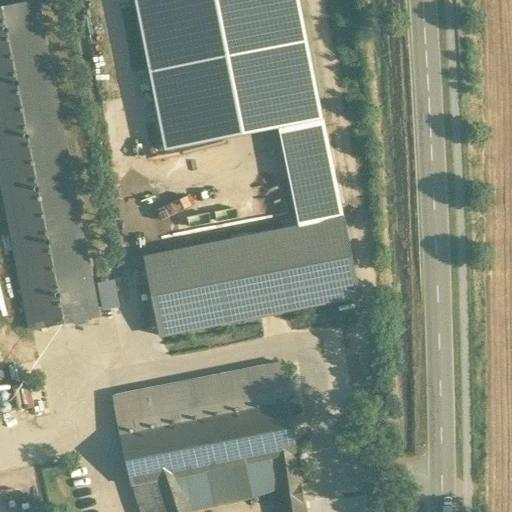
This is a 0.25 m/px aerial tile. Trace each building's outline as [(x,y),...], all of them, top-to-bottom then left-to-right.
[(299,0),(135,0),(166,152),(323,121),(299,0)] [(34,3),(0,9),(0,159),(33,331),(96,319),(34,3)] [(344,219),(147,259),(163,337),(359,298),(344,219)] [(306,511),(291,405),(282,365),(112,397),(132,487),(134,487),(141,511),(306,511)] [(28,381),(0,385),(0,402),(1,412),(32,407),(28,381)]
